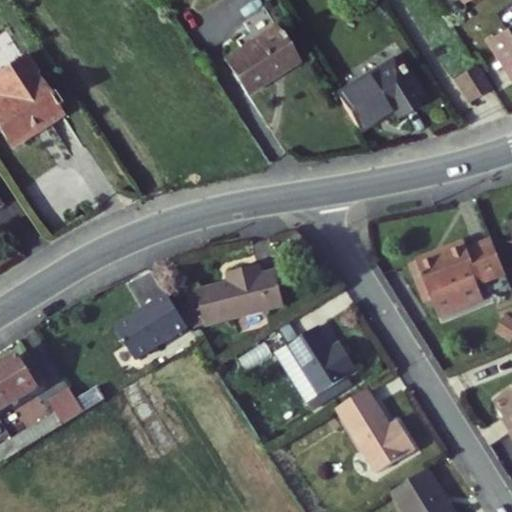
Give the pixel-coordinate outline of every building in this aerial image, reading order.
[(453,0),(462,13),(482,0),(453,0)] [(511,92),(511,34),(486,51),(511,92)] [(300,79),(277,44),(229,74),(251,110),(300,79)] [(47,97),(24,62),(0,78),(0,102),(2,106),(0,107),(0,137),(10,153),(61,119),(56,111),(64,106),(55,92),(47,97)] [(427,118),(399,72),(342,107),(366,145),(402,124),(406,131),(427,118)] [(491,97),(476,73),(453,88),(468,112),(491,97)] [(0,225),(10,219),(0,203),(0,225)] [(470,247),(466,239),(418,258),(440,316),(488,297),(483,282),(508,273),(494,237),(470,247)] [(240,280),(228,283),(196,290),(203,324),(285,306),(277,272),(262,275),(260,265),(238,271),(240,280)] [(240,280),(238,271),(226,273),(228,283),(240,280)] [(133,358),(187,326),(164,288),(150,297),(153,302),(114,325),(133,358)] [(333,347),(320,326),(276,353),(307,403),(359,370),(347,352),(339,357),(333,347)] [(347,352),(341,342),(333,347),(339,357),(347,352)] [(0,408),(30,389),(14,362),(0,370),(0,408)] [(511,431),(511,388),(497,399),(507,415),(502,418),(511,432),(511,431)] [(390,427),(367,390),(337,408),(377,473),(416,449),(405,431),(395,437),(390,427)] [(55,417),(65,432),(89,417),(74,395),(50,410),(55,417)] [(23,459),(65,432),(55,417),(14,445),(23,459)] [(405,431),(399,421),(390,427),(395,437),(405,431)] [(23,459),(14,445),(0,453),(0,472),(0,473),(23,459)] [(455,511),(429,469),(391,493),(403,511),(455,511)]
